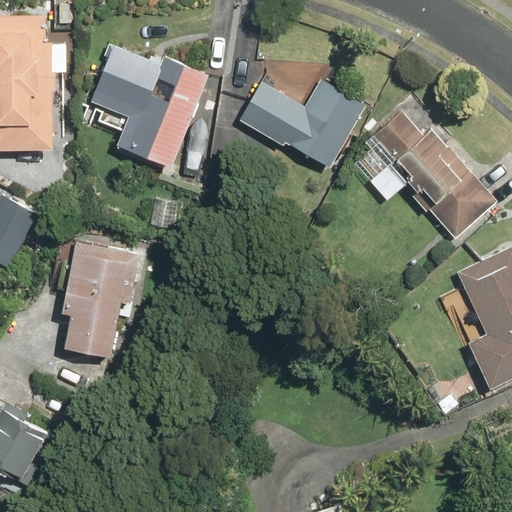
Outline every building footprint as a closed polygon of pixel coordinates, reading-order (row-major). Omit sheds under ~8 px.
[(0,144),(55,145),(54,12),(0,12),(0,144)] [(207,74),(115,40),(93,100),(132,115),(121,144),(175,163),(207,74)] [(263,79),(242,117),(333,166),(369,100),(322,75),(308,103),(263,79)] [(423,131),(404,109),(370,140),(456,238),(500,199),(433,123),(423,131)] [(38,210),(3,192),(0,198),(0,258),(10,263),(38,210)] [(81,235),(58,340),(113,352),(125,297),(135,299),(146,249),(81,235)] [(469,340),(492,386),(511,376),(511,243),(458,269),(488,331),(469,340)] [(5,400),(0,409),(0,461),(33,479),(60,428),(5,400)] [(347,511),(343,501),(312,511),(347,511)]
